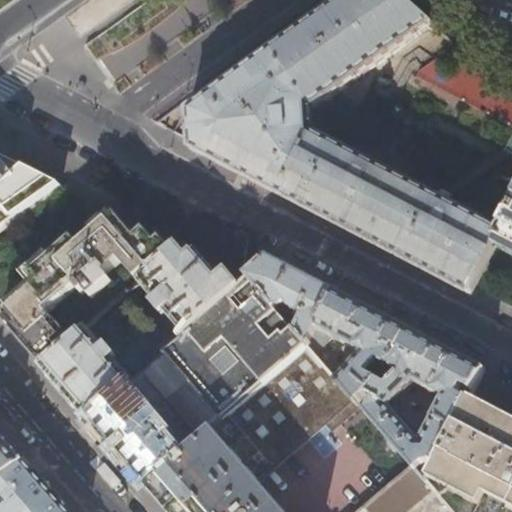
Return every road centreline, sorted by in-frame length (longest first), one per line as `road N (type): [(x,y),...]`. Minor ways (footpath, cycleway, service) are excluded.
road 1 (residential): [(97,130),(511,347)]
road 2 (residential): [(279,0),(97,130)]
road 3 (residential): [(0,373),(118,511)]
